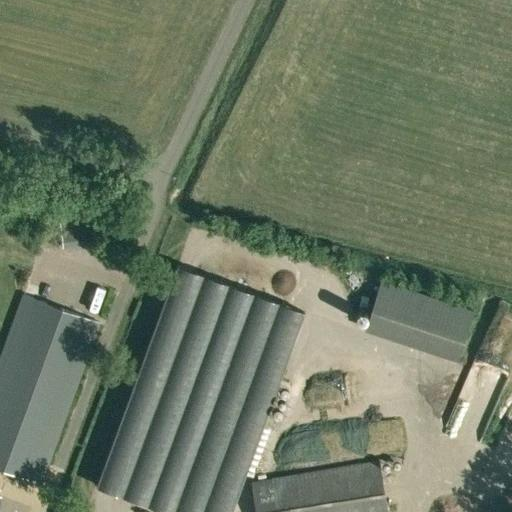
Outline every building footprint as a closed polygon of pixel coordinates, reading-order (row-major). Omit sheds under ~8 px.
[(182,267),(99,486),(167,511),(232,511),(308,314),(182,267)] [(384,276),(369,326),(464,354),(479,304),(384,276)] [(0,468),(42,484),(102,324),(23,294),(0,353),(0,468)] [(371,428),(376,447),(389,444),(385,425),(371,428)] [(386,511),(379,462),(251,483),(255,511),(386,511)]
